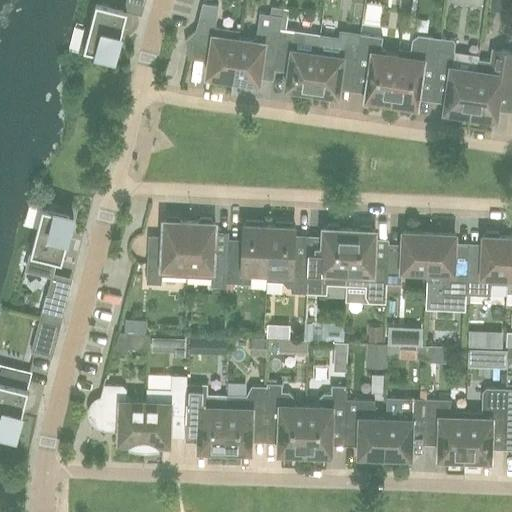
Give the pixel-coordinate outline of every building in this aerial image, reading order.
[(124,9),(95,2),(89,28),(91,28),(91,29),(91,30),(86,49),(96,51),(96,52),(114,56),(120,33),(118,32),(124,9)] [(231,83),(238,36),(239,30),(215,26),(218,4),(202,2),(193,38),(211,40),(206,75),(217,77),(216,81),(231,83)] [(261,57),(275,59),(280,28),(282,15),(259,12),(257,24),(256,34),(251,38),(238,36),(231,83),(247,85),(247,81),(258,83),(261,57)] [(311,91),(317,52),(309,51),(305,45),(307,32),(280,28),(275,59),(274,68),(275,69),(276,61),(289,63),(285,87),(291,88),(294,91),(298,93),(302,92),(305,90),(311,91)] [(390,102),(398,52),(380,50),(382,36),(360,33),(359,42),(354,72),(368,74),(364,98),(368,99),(368,103),(380,105),(381,101),(390,102)] [(434,80),(440,37),(418,34),(411,39),(410,49),(398,48),(398,52),(390,102),(399,103),(399,107),(412,109),(412,105),(416,106),(420,81),(423,78),(434,80)] [(478,58),(478,54),(453,51),(454,44),(453,38),(440,37),(434,80),(445,82),(447,85),(443,110),(446,110),(446,114),(460,116),(461,112),(469,113),(478,58)] [(354,72),(359,42),(341,39),(334,44),(334,48),(318,46),(317,52),(311,91),(317,91),(319,95),(323,96),(327,96),(331,93),(337,94),(340,71),(353,72),(352,80),(353,80),(354,72)] [(511,91),(511,51),(491,48),(489,60),(478,58),(469,113),(478,115),(477,119),(492,121),(492,117),(495,117),(499,92),(502,90),(511,91)] [(36,228),(30,253),(58,261),(64,238),(66,239),(73,215),(54,210),(54,211),(45,208),(39,227),(39,229),(36,228)] [(186,277),(189,221),(180,220),(178,216),(168,216),(165,219),(163,219),(161,256),(147,255),(146,283),(161,283),(161,275),(186,277)] [(198,221),(189,221),(186,277),(211,278),(210,286),(226,286),(226,282),(227,254),(227,252),(213,251),(215,222),(212,222),(210,218),(200,217),(198,221)] [(266,272),(269,224),(262,224),(263,220),(245,219),(245,223),(243,223),(241,255),(227,254),(226,282),(250,283),(251,271),(266,272)] [(306,292),(307,254),(296,254),(293,251),(295,226),(292,226),(292,221),(275,221),(275,225),(269,224),(266,272),(266,280),(282,281),(282,286),(290,286),(295,292),(306,292)] [(323,227),(322,245),(308,244),(307,254),(306,292),(326,293),(327,283),(346,284),(349,228),(340,228),(338,224),(328,223),(325,227),(323,227)] [(386,282),(387,258),(376,258),(373,254),(375,229),(372,229),(370,225),(360,225),(358,229),(349,228),(346,284),(365,285),(364,295),(368,301),(385,302),(386,282)] [(426,270),(428,232),(402,231),(401,255),(387,254),(387,258),(386,282),(400,283),(401,269),(426,270)] [(507,276),(508,236),(498,235),(498,231),(485,231),(485,235),(482,235),(481,256),(478,258),(467,258),(467,265),(465,293),(490,294),(490,283),(506,284),(507,276)] [(455,233),(428,232),(426,270),(425,280),(442,281),(441,292),(465,293),(467,265),(453,265),(455,233)] [(45,293),(39,317),(60,323),(67,299),(45,293)] [(52,355),(60,323),(39,317),(30,350),(52,355)] [(21,411),(19,411),(29,373),(0,365),(0,367),(0,431),(15,435),(21,411)] [(185,414),(186,382),(187,374),(171,374),(170,388),(146,387),(146,399),(144,447),(158,448),(158,444),(170,444),(171,414),(185,414)] [(224,450),(226,394),(207,393),(207,383),(186,382),(185,414),(185,420),(195,421),(199,424),(198,449),(200,449),(202,452),(212,453),(214,450),(224,450)] [(144,447),(146,399),(126,398),(126,388),(122,384),(103,383),(99,399),(97,400),(95,402),(93,403),(92,406),(91,408),(91,410),(91,413),(91,415),(92,418),(93,420),(95,422),(97,423),(99,424),(101,425),(103,425),(102,429),(104,430),(117,430),(117,442),(128,443),(128,447),(144,447)] [(304,453),(305,405),(293,405),(293,398),(288,392),(281,392),(282,383),(266,383),(266,386),(265,423),(275,424),(278,428),(278,452),(282,452),(281,456),(294,456),(295,452),(304,453)] [(265,423),(266,386),(251,385),(246,394),(226,394),(224,450),(233,450),(235,454),(245,454),(247,451),(250,451),(251,426),(254,423),(265,423)] [(345,426),(346,399),(346,385),(331,385),(331,394),(324,393),(318,398),(318,406),(305,405),(304,453),(313,453),(313,457),(326,458),(326,454),(330,454),(331,429),(334,426),(345,426)] [(505,428),(506,388),(486,387),(482,391),(481,412),(465,411),(463,462),(481,463),(481,459),(490,459),(491,428),(505,428)] [(411,425),(425,426),(426,398),(402,397),(401,409),(397,409),(397,418),(385,417),(384,460),(401,460),(401,456),(410,457),(411,425)] [(463,462),(465,411),(450,410),(450,399),(426,398),(425,426),(439,426),(437,457),(446,458),(446,462),(463,462)] [(384,460),(385,417),(374,417),(374,399),(346,399),(345,426),(359,427),(358,455),(366,455),(366,459),(384,460)]
